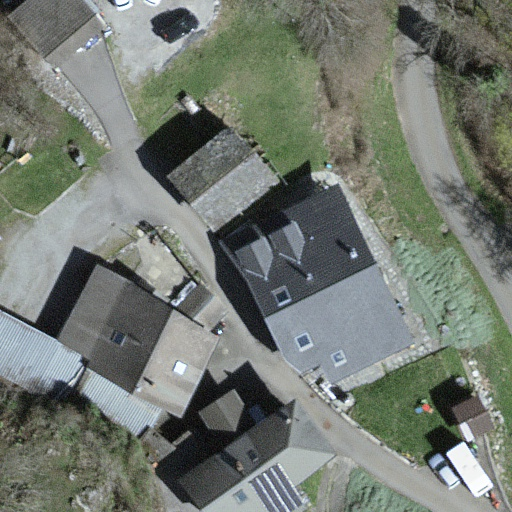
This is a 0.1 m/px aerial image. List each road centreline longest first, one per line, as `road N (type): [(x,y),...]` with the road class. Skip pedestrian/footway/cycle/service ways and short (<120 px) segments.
road 1 (residential): [(95,67),(158,201),(201,241),(281,376),(366,451),(460,511)]
road 2 (unclassified): [(414,0),(417,84),(437,158),(511,300)]
